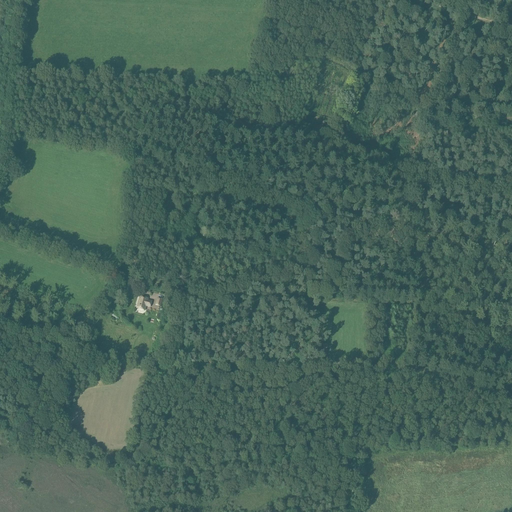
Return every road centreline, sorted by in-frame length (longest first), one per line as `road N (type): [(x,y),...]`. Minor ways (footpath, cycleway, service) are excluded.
road 1 (track): [(511,310),(343,301),(350,201)]
road 2 (track): [(511,237),(312,191)]
road 3 (track): [(113,295),(37,417),(27,425),(0,422)]
road 4 (track): [(312,191),(172,163)]
road 5 (track): [(13,0),(0,139)]
